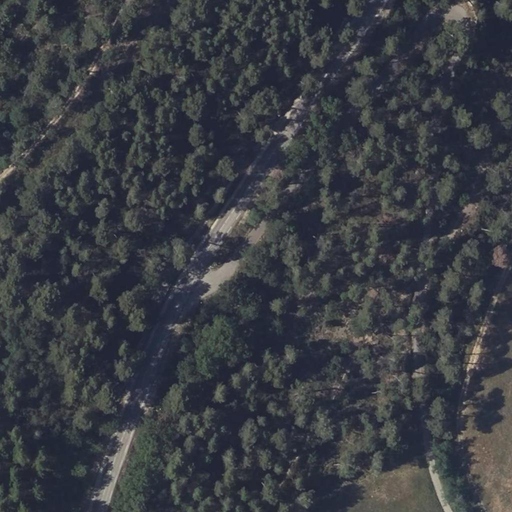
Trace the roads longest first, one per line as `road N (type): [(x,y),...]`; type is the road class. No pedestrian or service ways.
road 1 (unclassified): [(185,282),(205,284),(224,272),(435,11),(461,12),(466,31),(436,134),(417,339),(429,443),(450,511)]
road 2 (track): [(511,98),(484,156),(468,217),(378,316),(322,425),(264,511)]
road 3 (secondary): [(377,0),(185,282)]
road 4 (secondary): [(185,282),(98,511)]
road 5 (track): [(511,280),(467,417),(470,479),(484,511)]
road 6 (track): [(0,183),(74,98),(135,0)]
